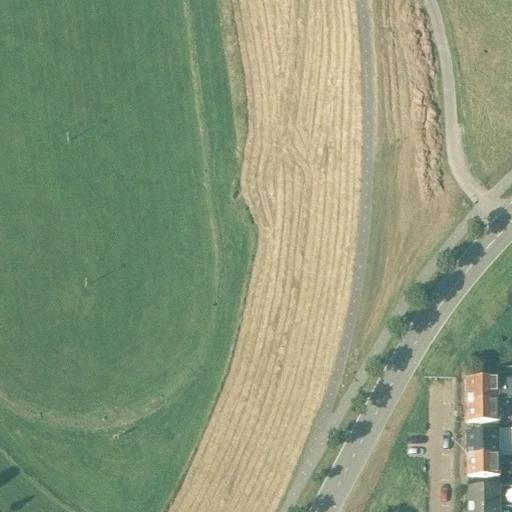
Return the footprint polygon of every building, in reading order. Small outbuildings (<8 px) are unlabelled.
[(466,379),(466,401),(511,400),(511,367),(499,368),(499,379),(467,379),(466,379)] [(511,400),(466,401),(466,424),(511,423),(511,400)] [(467,435),(467,455),(499,455),(511,455),(511,428),(499,429),(499,433),(467,433),(467,435)] [(511,455),(499,455),(467,455),(467,478),(468,478),(499,478),(499,475),(511,475),(511,455)] [(467,487),(467,509),(500,509),(511,509),(511,486),(500,487),(468,487),(467,487)]
